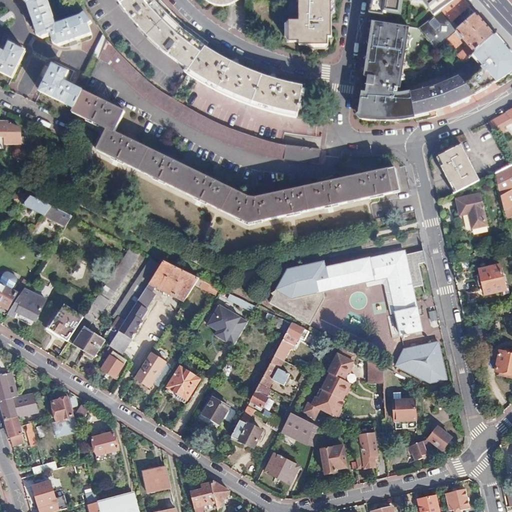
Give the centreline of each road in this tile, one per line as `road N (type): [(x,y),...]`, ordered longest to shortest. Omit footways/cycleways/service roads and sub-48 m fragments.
road 1 (residential): [(282,511),(0,336)]
road 2 (residential): [(482,447),(430,222),(422,138)]
road 3 (residential): [(286,511),(446,473),(482,447)]
road 4 (residential): [(354,69),(325,71),(254,50),(180,0)]
road 5 (residential): [(354,69),(347,142),(422,138)]
